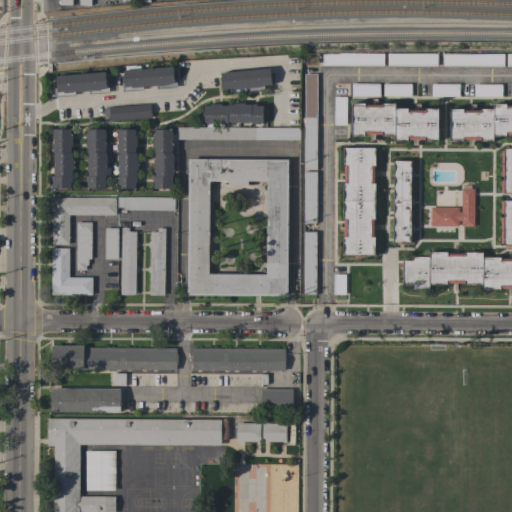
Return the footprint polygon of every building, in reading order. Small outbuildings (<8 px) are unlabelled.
[(322,66),(322,54),(339,54),(339,53),(383,53),(383,66),(322,66)] [(386,66),(386,53),(436,53),(436,66),(386,66)] [(503,54),(503,66),(442,66),(442,54),(503,54)] [(172,67),(173,78),(176,78),(176,87),(156,88),(155,86),(142,86),(142,90),(122,92),(121,82),(123,82),(123,70),(172,67)] [(269,68),(271,85),(263,86),(264,89),(249,91),(249,94),(240,95),(239,92),(229,93),(229,88),(222,89),(220,73),(269,68)] [(105,72),(106,83),(108,83),(109,92),(88,94),(88,92),(75,93),(75,95),(55,96),(54,87),(56,87),(55,76),(105,72)] [(316,169),(303,169),(304,74),(316,74),(316,169)] [(351,95),(351,83),(379,84),(379,96),(351,95)] [(382,96),(383,83),(411,84),(411,96),(382,96)] [(459,84),(459,96),(431,96),(431,84),(459,84)] [(501,84),(501,97),(473,96),(473,84),(501,84)] [(346,125),(333,125),(333,96),(346,97),(346,125)] [(210,106),(210,104),(220,104),(220,105),(227,106),(227,104),(233,104),(233,103),(244,103),(244,104),(251,104),(256,104),(256,106),(262,106),(262,123),(259,123),(259,124),(253,124),(253,123),(250,123),(250,122),(247,122),(247,123),(241,123),(241,122),(236,122),(236,123),(229,123),(229,122),(227,122),(227,123),(224,123),(224,124),(217,124),(217,123),(213,123),(213,124),(206,124),(206,123),(203,123),(204,105),(210,106)] [(437,140),(425,140),(425,139),(407,139),(407,140),(394,140),(394,135),(381,135),(381,134),(364,134),(364,135),(351,135),(351,103),(364,103),(364,105),(381,105),(381,103),(395,103),(395,108),(407,108),(407,110),(424,110),(424,108),(437,109),(437,140)] [(109,120),(109,116),(104,117),(104,108),(108,108),(108,107),(150,104),(151,117),(109,120)] [(450,109),(463,109),(463,110),(480,110),(480,109),(493,109),(493,104),(506,104),(506,105),(511,105),(511,135),(506,135),(506,136),(493,136),(493,141),(480,141),(480,139),(462,140),(462,141),(450,141),(450,109)] [(176,139),(176,127),(299,127),(299,140),(176,139)] [(70,129),(70,135),(71,135),(71,147),(70,147),(70,152),(71,152),(71,159),(72,159),(72,170),(71,170),(71,182),(70,182),(70,188),(52,188),(52,185),(51,185),(51,179),(52,179),(52,176),(54,176),(54,173),(53,173),(53,167),(54,167),(54,162),(53,162),(53,155),(54,155),(54,153),(52,153),(52,150),(52,143),(53,143),(53,138),(52,138),(52,131),(52,129),(70,129)] [(104,129),(104,132),(105,132),(105,139),(104,139),(104,143),(105,143),(105,150),(104,150),(104,153),(105,153),(105,155),(106,155),(106,162),(105,162),(105,167),(106,167),(106,174),(105,174),(105,176),(104,176),(104,179),(104,185),(104,188),(86,188),(86,182),(85,182),(85,176),(87,176),(87,170),(86,170),(86,159),(88,159),(88,153),(86,153),(86,146),(85,146),(85,135),(87,135),(87,129),(104,129)] [(135,129),(135,136),(136,136),(136,147),(135,147),(135,153),(136,153),(136,159),(137,159),(137,170),(136,170),(136,182),(134,182),(134,188),(117,188),(117,183),(116,183),(116,179),(116,176),(118,176),(118,174),(117,174),(117,168),(118,168),(118,162),(117,162),(117,156),(118,156),(118,153),(117,153),(117,150),(116,150),(116,144),(117,144),(117,139),(116,139),(116,132),(117,132),(117,129),(135,129)] [(153,188),(153,182),(151,182),(152,176),(155,176),(155,170),(153,170),(153,159),(154,159),(155,153),(153,153),(153,147),(152,147),(152,136),(153,136),(154,129),(171,129),(171,132),(172,132),(172,139),(171,139),(171,143),(172,143),(172,150),(171,150),(171,153),(172,153),(172,156),(173,156),(173,163),(172,163),(172,167),(173,167),(173,174),(172,174),(172,177),(171,177),(171,179),(172,179),(172,186),(171,186),(171,188),(153,188)] [(375,148),(375,166),(373,166),(373,183),(375,183),(374,219),(373,219),(373,237),(374,237),(374,255),(342,255),(342,237),(343,237),(343,219),(342,219),(342,183),(343,183),(343,166),(342,166),(343,148),(375,148)] [(511,245),(511,246),(505,246),(505,245),(503,245),(503,243),(500,243),(500,217),(503,217),(503,213),(500,213),(500,201),(503,201),(511,201),(511,193),(500,193),(500,180),(503,180),(503,176),(500,176),(500,151),(503,151),(503,148),(511,148),(511,245)] [(287,296),(186,295),(187,159),(288,159),(287,296)] [(410,242),(405,242),(405,244),(397,244),(397,242),(392,242),(393,161),(410,161),(410,242)] [(316,223),(303,223),(303,172),(316,172),(316,223)] [(473,226),(460,226),(460,220),(457,220),(457,226),(430,226),(430,207),(458,207),(458,212),(460,212),(461,189),(462,189),(462,185),(470,185),(470,189),(473,189),(473,226)] [(50,244),(51,197),(115,197),(115,215),(68,215),(68,244),(50,244)] [(122,210),(122,207),(116,207),(116,197),(174,197),(174,210),(122,210)] [(90,259),(87,259),(87,265),(85,265),(85,270),(75,270),(76,232),(75,232),(75,222),(90,222),(90,259)] [(117,259),(104,259),(104,228),(117,228),(117,259)] [(134,295),(120,295),(120,228),(128,228),(128,231),(135,231),(134,295)] [(163,295),(148,295),(149,232),(156,232),(157,228),(164,228),(163,295)] [(315,294),(302,294),(303,232),(316,232),(315,294)] [(68,277),(91,277),(91,295),(50,295),(51,248),(68,248),(68,277)] [(511,288),(499,288),(499,290),(481,289),(481,284),(464,284),(464,283),(446,283),(446,284),(428,284),(428,289),(410,289),(410,285),(401,285),(401,277),(400,277),(400,268),(401,268),(401,261),(411,261),(411,257),(428,257),(428,252),(447,252),(447,253),(464,253),(464,252),(482,252),(482,257),(500,257),(500,259),(511,259),(511,288)] [(345,294),(332,294),(332,274),(345,274),(345,294)] [(51,369),(51,345),(83,346),(83,347),(175,348),(175,370),(51,369)] [(284,349),(284,370),(191,370),(191,348),(284,349)] [(124,385),(113,385),(113,373),(124,373),(124,385)] [(50,412),(50,388),(120,389),(119,412),(50,412)] [(292,389),(291,410),(260,410),(261,388),(292,389)] [(79,444),(78,496),(114,496),(114,511),(53,511),(53,446),(46,446),(46,418),(226,419),(226,439),(220,439),(220,445),(79,444)] [(259,423),(259,443),(256,443),(256,441),(241,441),(241,442),(235,442),(236,423),(259,423)] [(261,423),(285,423),(285,443),(282,443),(282,442),(267,441),(267,443),(261,442),(261,423)] [(114,490),(85,490),(84,451),(114,451),(114,490)]
